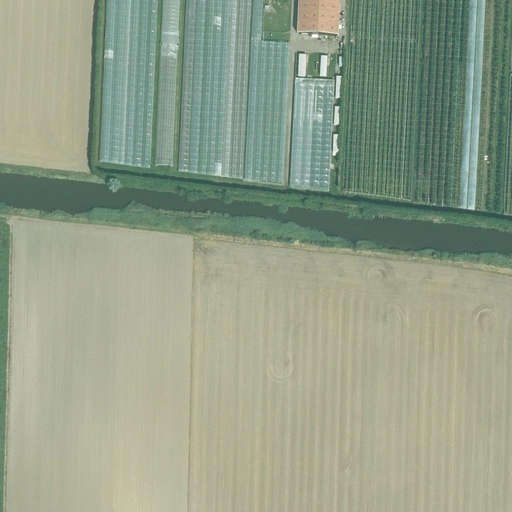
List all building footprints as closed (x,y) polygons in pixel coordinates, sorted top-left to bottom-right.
[(338,37),(339,0),(298,0),(297,35),(338,37)] [(314,38),(314,45),(332,46),(333,38),(314,38)] [(293,53),(293,73),(303,73),(303,53),(293,53)] [(254,125),(253,144),(263,144),(264,126),(254,125)] [(341,182),(340,191),(357,192),(357,189),(347,188),(347,182),(341,182)]
